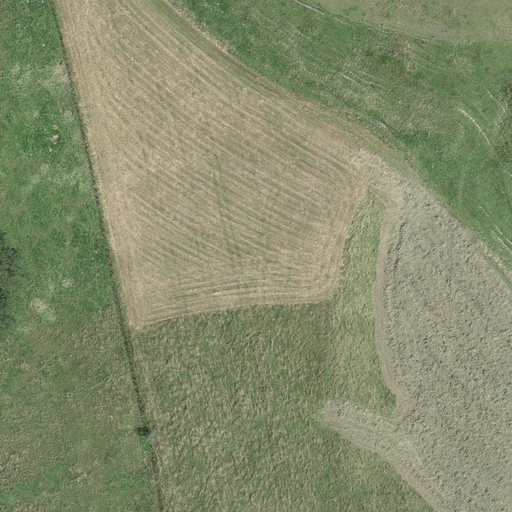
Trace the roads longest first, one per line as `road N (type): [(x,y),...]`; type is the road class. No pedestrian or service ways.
road 1 (track): [(204,0),(273,64),(411,159),(511,282)]
road 2 (track): [(0,355),(7,337),(0,164)]
